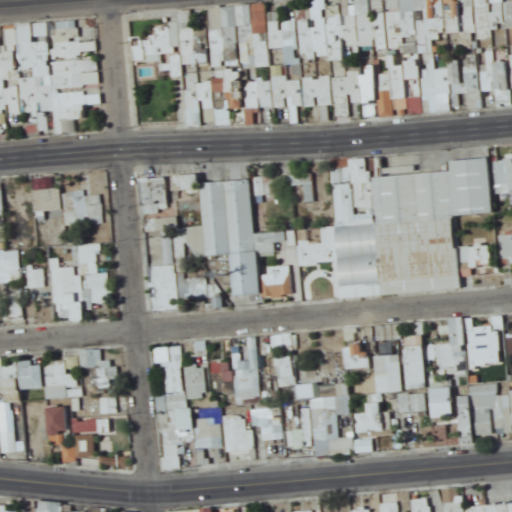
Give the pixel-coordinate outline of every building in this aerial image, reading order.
[(267,13),(292,77),(275,84),(271,72),(216,77),(218,93),(229,92),(235,108),(247,104),(249,124),(277,121),(275,97),(295,95),(296,105),(306,104),(306,107),(337,105),(338,116),(340,115),(364,106),(361,72),(348,73),(347,54),(375,43),(371,0),(359,0),(361,15),(283,21),(282,11),(267,13)] [(392,45),(396,99),(413,97),(411,79),(423,78),(422,68),(407,62),(424,49),(427,50),(433,34),(447,33),(445,9),(417,11),(415,0),(389,0),(394,5),(389,9),(405,8),(395,16),(396,32),(399,30),(398,14),(419,13),(422,46),(416,39),(406,39),(400,39),(392,45)] [(448,4),(450,33),(466,32),(466,41),(476,41),(473,0),(461,0),(461,3),(448,4)] [(259,67),(271,67),(269,21),(257,21),(259,67)] [(138,62),(161,62),(161,38),(138,38),(138,62)] [(511,57),(493,59),(495,88),(496,88),(498,108),(511,106),(511,57)] [(343,297),(433,293),(432,274),(494,271),(492,244),(459,246),(457,215),(496,213),(495,202),(511,201),(511,157),(452,161),(453,172),(375,176),(376,212),(356,213),(356,225),(339,226),(343,297)] [(234,254),(236,295),(263,293),(254,179),(203,182),(206,226),(187,227),(190,258),(234,254)] [(333,263),(332,250),(335,250),(334,228),(281,232),(284,266),(333,263)] [(502,261),(511,260),(511,232),(502,232),(502,261)] [(47,287),(47,267),(31,267),(31,287),(47,287)] [(25,303),(6,303),(6,323),(25,323),(25,303)] [(508,363),(503,316),(495,317),(496,326),(476,328),(475,316),(452,319),(455,343),(438,345),(441,375),(470,372),(470,367),(508,363)] [(403,325),(379,325),(379,339),(403,339),(403,325)] [(409,388),(428,388),(428,335),(409,335),(409,388)] [(349,345),(349,368),(374,368),(374,353),(365,353),(365,345),(349,345)] [(105,367),(105,349),(84,349),(84,367),(105,367)] [(281,380),(276,380),(278,389),(299,385),(294,355),(277,358),(281,380)] [(378,355),(379,392),(404,391),(403,355),(378,355)] [(189,408),(183,360),(165,363),(169,395),(159,396),(161,411),(189,408)] [(45,361),(22,362),(24,389),(47,388),(45,361)] [(191,366),(191,397),(209,397),(209,366),(191,366)] [(262,369),(239,369),(239,404),(262,404),(262,369)] [(21,401),(21,380),(9,380),(9,401),(21,401)] [(353,395),(352,382),(302,386),(303,399),(353,395)] [(511,432),(511,382),(475,384),(477,434),(511,432)] [(429,394),(401,394),(401,411),(429,411),(429,394)] [(97,435),(120,434),(118,398),(104,398),(105,417),(76,418),(77,445),(66,445),(67,459),(98,458),(97,435)] [(358,413),(360,433),(386,430),(382,401),(369,403),(370,412),(358,413)] [(71,407),(52,407),(52,440),(71,440),(71,407)] [(256,426),(284,423),(282,407),(255,410),(256,426)] [(199,447),(224,446),(223,417),(165,418),(165,442),(199,441),(199,447)] [(19,430),(9,430),(9,453),(19,453),(19,430)] [(250,452),(249,431),(230,431),(231,452),(250,452)] [(358,440),(358,451),(374,451),(374,440),(358,440)] [(40,511),(64,511),(64,502),(40,502),(40,511)]
